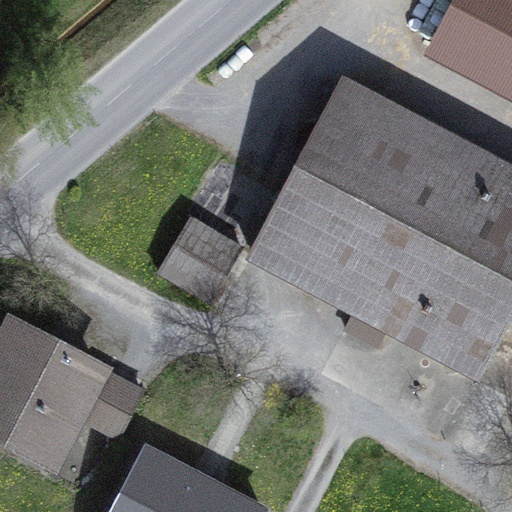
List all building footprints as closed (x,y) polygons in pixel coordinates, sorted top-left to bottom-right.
[(511,0),(467,0),(440,53),(511,91),(511,0)] [(460,154),(339,90),(253,253),(392,326),(403,305),(493,353),(511,318),(511,207),(449,174),(460,154)] [(190,220),(159,274),(210,304),(242,251),(190,220)] [(118,441),(141,397),(13,330),(0,354),(0,436),(52,464),(76,419),(118,441)] [(252,511),(146,456),(116,511),(252,511)]
